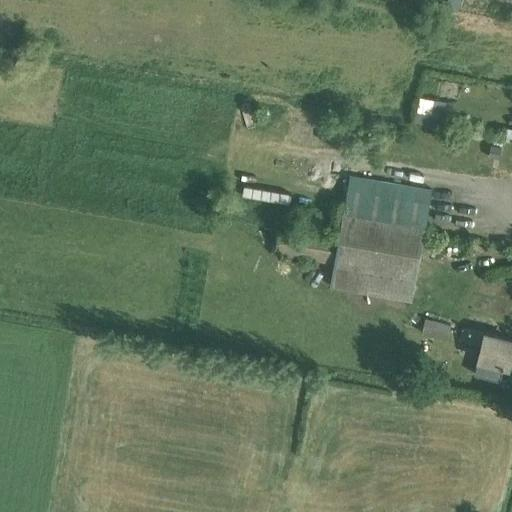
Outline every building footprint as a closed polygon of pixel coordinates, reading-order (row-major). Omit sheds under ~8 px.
[(477,1),(475,13),(492,16),(494,4),(477,1)] [(452,100),(441,101),(442,115),(454,113),(452,100)] [(489,147),(488,154),(499,156),(500,149),(489,147)] [(473,175),(497,182),(500,169),(476,162),(473,175)] [(349,174),(343,209),(424,223),(430,188),(349,174)] [(333,261),(338,234),(278,223),(273,251),(333,261)] [(413,276),(333,261),(329,284),(409,299),(413,276)] [(424,318),(421,333),(446,339),(450,325),(424,318)] [(511,338),(461,326),(458,338),(480,343),(476,357),(477,357),(473,373),(498,379),(502,363),(507,365),(511,346),(511,338)]
